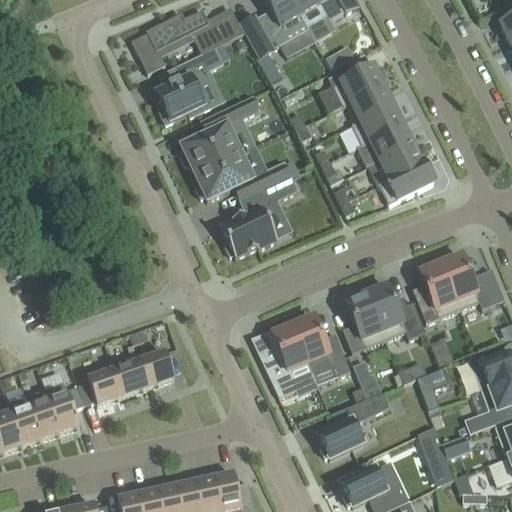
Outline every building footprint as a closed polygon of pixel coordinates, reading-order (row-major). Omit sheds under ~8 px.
[(254,19),(238,27),(258,63),(274,54),(273,53),(308,34),(307,32),(301,20),(289,0),(262,0),(261,1),(270,16),(261,21),(256,23),(254,19)] [(289,0),(301,20),(307,32),(315,28),(327,21),(329,26),(345,17),(346,18),(360,10),(358,6),(354,0),(289,0)] [(194,46),(201,60),(215,53),(230,45),(219,24),(209,29),(202,16),(178,28),(176,24),(158,33),(157,31),(146,37),(147,39),(131,47),(147,79),(165,70),(158,56),(192,40),(194,46)] [(511,23),(500,29),(510,49),(511,48),(511,23)] [(223,70),(215,53),(201,60),(176,71),(183,85),(156,98),(163,113),(158,115),(165,130),(188,119),(190,122),(210,113),(196,83),(223,70)] [(359,67),(327,83),(342,112),(383,92),(373,72),(364,77),(359,67)] [(383,92),(342,112),(342,113),(346,111),(355,129),(351,131),(351,132),(393,111),(383,92)] [(224,115),(231,130),(260,116),(253,101),(224,115)] [(351,132),(339,138),(348,157),(356,153),(369,147),(403,131),(393,111),(351,132)] [(296,135),(305,131),(299,119),(290,123),(296,135)] [(189,169),(194,179),(239,158),(227,133),(226,131),(183,151),(181,152),(183,157),(179,159),(185,171),(189,169)] [(311,143),(305,131),(296,135),(302,147),(311,143)] [(369,147),(356,153),(366,173),(378,167),(412,150),(403,131),(369,147)] [(412,150),(378,167),(387,186),(421,168),(412,150)] [(315,159),(320,171),(329,167),(324,155),(315,159)] [(252,185),(239,158),(194,179),(199,190),(195,192),(201,203),(205,201),(207,206),(252,185)] [(329,167),(320,171),(326,183),(335,179),(329,167)] [(285,168),(256,182),(263,196),(291,183),(292,183),(285,168)] [(387,186),(378,190),(389,211),(433,189),(423,168),(421,168),(387,186)] [(268,211),(297,197),(291,183),(263,196),(262,197),(268,211)] [(339,210),(348,205),(343,193),(334,198),(339,210)] [(354,217),(348,205),(339,210),(345,222),(354,217)] [(224,250),(230,262),(233,260),(235,264),(257,254),(258,255),(277,246),(261,213),(246,220),(246,219),(232,226),(232,227),(220,232),(227,248),(224,250)] [(461,261),(440,269),(459,315),(478,308),(481,315),(504,305),(491,274),(482,278),(470,283),(461,261)] [(429,300),(417,305),(421,314),(432,309),(438,324),(459,315),(440,269),(420,278),(429,300)] [(387,291),(366,300),(385,346),(404,338),(407,345),(425,338),(413,308),(406,310),(403,303),(394,307),(387,291)] [(385,346),(366,300),(346,308),(355,330),(342,335),(352,359),(385,346)] [(314,323),(293,331),(308,368),(312,379),(332,371),(337,382),(350,377),(335,339),(322,344),(314,323)] [(281,362),(263,369),(279,403),(296,396),(293,387),(312,379),(308,368),(293,331),(273,339),(272,340),(281,362)] [(441,374),(454,369),(448,353),(434,359),(440,374),(441,374)] [(138,361),(137,362),(148,393),(174,384),(165,358),(139,366),(138,361)] [(511,359),(473,374),(482,396),(511,384),(511,359)] [(137,362),(112,370),(123,402),(148,393),(137,362)] [(77,392),(84,411),(95,407),(97,411),(123,402),(112,370),(111,371),(113,376),(87,385),(89,388),(77,392)] [(27,374),(17,378),(20,386),(30,383),(27,374)] [(427,380),(416,384),(428,416),(439,412),(432,395),(447,389),(441,374),(440,374),(427,380)] [(10,390),(20,386),(17,378),(7,381),(10,390)] [(511,384),(482,396),(471,400),(479,421),(465,426),(470,439),(511,423),(511,384)] [(73,415),(84,411),(77,392),(66,396),(67,398),(48,404),(45,395),(60,439),(79,432),(73,415)] [(26,402),(41,445),(60,439),(45,395),(26,402)] [(366,405),(345,414),(350,423),(351,427),(353,430),(388,414),(381,399),(366,405)] [(22,452),(41,445),(26,402),(7,408),(22,452)] [(0,448),(4,459),(22,452),(7,408),(6,409),(10,418),(0,421),(0,448)] [(317,439),(321,447),(318,449),(323,460),(327,458),(328,461),(360,445),(353,430),(351,427),(350,423),(317,439)] [(511,427),(496,433),(507,463),(511,461),(511,427)] [(436,493),(454,485),(453,483),(446,464),(441,450),(434,432),(417,441),(436,493)] [(463,441),(441,450),(446,464),(469,456),(463,441)] [(484,458),(474,462),(478,471),(488,467),(484,458)] [(390,467),(342,490),(346,499),(342,500),(347,511),(351,510),(351,511),(353,511),(371,504),(374,511),(396,511),(408,506),(390,467)] [(253,511),(248,488),(236,491),(234,479),(214,483),(220,511),(253,511)] [(465,479),(453,483),(454,485),(459,499),(463,499),(472,499),(465,479)] [(195,487),(200,511),(220,511),(214,483),(195,487)] [(200,511),(195,487),(176,492),(180,511),(200,511)] [(180,511),(176,492),(156,496),(159,511),(180,511)] [(159,511),(156,496),(137,500),(139,511),(159,511)] [(474,508),(474,499),(472,499),(463,499),(462,508),(474,508)] [(486,500),(474,499),(474,508),(486,508),(486,500)] [(139,511),(137,500),(117,505),(119,511),(139,511)]
